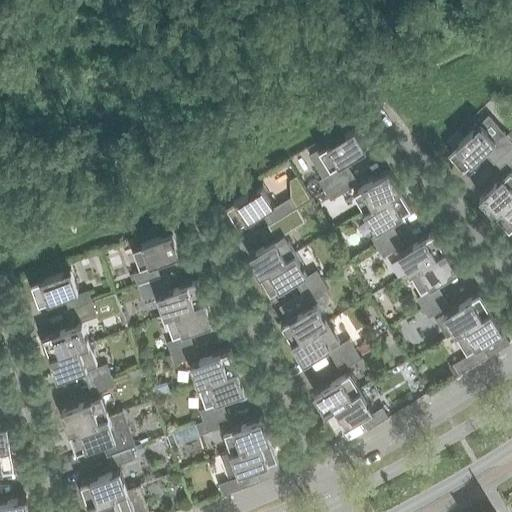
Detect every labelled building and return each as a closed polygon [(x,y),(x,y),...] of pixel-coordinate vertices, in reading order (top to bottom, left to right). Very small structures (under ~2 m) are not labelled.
[(480,123),(479,122),(448,151),(463,168),(476,156),(479,159),(486,153),(494,162),(511,145),(511,125),(505,133),(489,115),(480,123)] [(318,148),(330,167),(366,145),(354,126),(318,148)] [(479,196),(494,212),(511,195),(511,145),(494,162),(504,173),(479,196)] [(352,173),(346,162),(318,179),(324,190),(352,173)] [(389,168),(352,191),(364,209),(400,187),(389,168)] [(324,190),(330,199),(358,182),(352,173),(324,190)] [(295,204),(309,197),(295,175),(289,179),(290,196),(295,204)] [(262,182),(226,204),(237,223),(274,201),(262,182)] [(375,228),(412,206),(400,187),(364,209),(375,228)] [(511,195),(494,212),(509,228),(511,225),(511,195)] [(262,213),(268,223),(296,206),(295,204),(290,196),(262,213)] [(295,251),(285,233),(306,221),(296,206),(268,223),(258,229),(266,243),(247,254),(259,273),(295,251)] [(397,233),(391,223),(370,236),(376,246),(397,233)] [(409,270),(446,248),(434,229),(398,251),(409,270)] [(171,230),(132,244),(139,266),(179,251),(171,230)] [(376,246),(382,256),(403,243),(397,233),(376,246)] [(421,289),(457,267),(446,248),(409,270),(421,289)] [(270,292),(307,270),(295,251),(259,273),(270,292)] [(133,272),(137,283),(161,274),(157,263),(133,272)] [(70,266),(30,281),(38,302),(78,288),(70,266)] [(280,323),(292,341),(328,320),(322,310),(327,307),(328,291),(316,271),(295,284),(300,292),(280,305),(288,318),(280,323)] [(168,272),(161,274),(137,283),(143,298),(173,287),(168,272)] [(165,313),(205,299),(197,278),(157,293),(165,313)] [(443,294),(437,284),(416,297),(422,307),(443,294)] [(68,308),(91,300),(88,289),(64,298),(68,308)] [(455,331),(491,309),(480,290),(443,312),(444,314),(435,319),(446,336),(454,330),(455,331)] [(116,294),(108,298),(114,314),(123,310),(116,294)] [(422,307),(428,317),(449,304),(443,294),(422,307)] [(205,299),(165,313),(172,334),(212,320),(205,299)] [(91,300),(68,308),(72,319),(95,311),(91,300)] [(502,328),(491,309),(455,331),(466,350),(502,328)] [(49,355),(89,341),(82,320),(42,335),(49,355)] [(303,360),(339,338),(328,320),(292,341),(303,360)] [(189,332),(166,341),(170,352),(193,343),(189,332)] [(328,350),(334,360),(355,347),(349,338),(328,350)] [(89,341),(49,355),(57,376),(97,362),(89,341)] [(193,343),(170,352),(174,363),(197,354),(193,343)] [(467,368),(488,355),(482,345),(461,358),(467,368)] [(198,382),(237,367),(230,347),(190,361),(198,382)] [(334,360),(340,370),(361,357),(355,347),(334,360)] [(87,382),(110,373),(106,363),(83,371),(87,382)] [(237,367),(198,382),(205,403),(245,388),(237,367)] [(350,369),(313,391),(324,410),(361,388),(350,369)] [(110,373),(87,382),(91,393),(114,384),(110,373)] [(153,385),(156,395),(170,389),(167,380),(153,385)] [(361,388),(324,410),(336,429),(372,407),(361,388)] [(61,408),(68,429),(108,414),(101,394),(61,408)] [(198,409),(202,420),(226,412),(222,401),(198,409)] [(382,406),(361,419),(367,429),(388,416),(382,406)] [(108,414),(68,429),(76,449),(102,440),(106,453),(135,443),(122,409),(108,414)] [(202,420),(206,431),(230,423),(226,412),(202,420)] [(223,430),(230,450),(270,436),(263,415),(223,430)] [(206,431),(202,420),(196,423),(200,434),(206,431)] [(0,445),(10,444),(7,422),(0,423),(0,445)] [(278,456),(270,436),(230,450),(231,452),(220,457),(227,475),(278,456)] [(10,444),(0,445),(0,467),(14,466),(10,444)] [(133,458),(129,446),(107,454),(111,466),(133,458)] [(80,482),(87,502),(127,488),(120,467),(80,482)] [(255,469),(218,483),(222,494),(259,481),(255,469)] [(149,511),(139,483),(127,488),(87,502),(90,511),(149,511)] [(0,511),(28,511),(26,496),(0,499),(0,511)]
